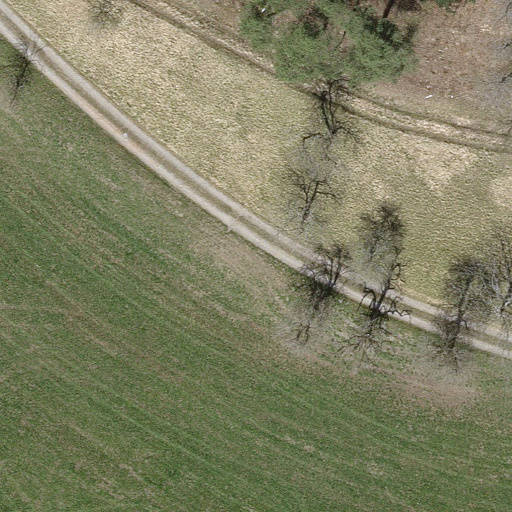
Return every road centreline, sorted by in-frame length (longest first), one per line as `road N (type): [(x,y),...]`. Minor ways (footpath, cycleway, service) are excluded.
road 1 (track): [(511,347),(367,292),(265,235),(112,117),(0,10)]
road 2 (track): [(162,0),(274,76),(478,138),(511,141)]
